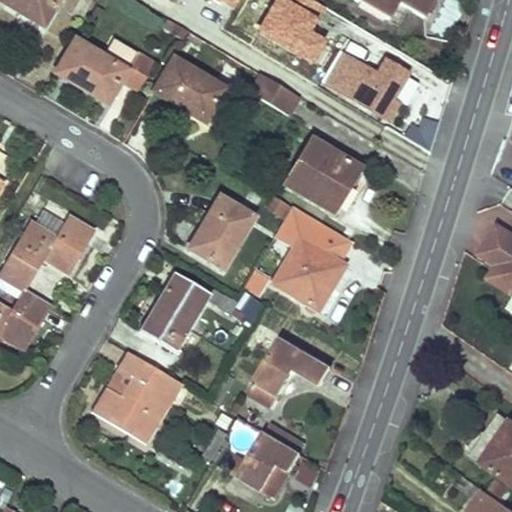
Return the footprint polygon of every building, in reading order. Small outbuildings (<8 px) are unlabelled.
[(0,0),(0,2),(44,27),(60,0),(0,0)] [(261,0),(267,3),(315,33),(329,9),(312,0),(261,0)] [(355,0),(389,19),(399,3),(425,17),(434,0),(355,0)] [(171,24),(165,32),(185,44),(190,35),(171,24)] [(75,42),(56,74),(106,105),(120,83),(136,92),(151,66),(113,43),(103,59),(75,42)] [(344,57),(326,84),(389,122),(400,104),(393,99),(408,74),(386,61),(375,75),(344,57)] [(174,61),(154,93),(206,124),(224,92),(174,61)] [(408,74),(393,99),(400,104),(415,79),(408,74)] [(260,77),(249,92),(258,97),(289,116),(300,100),(260,77)] [(312,141),(285,185),(329,211),(345,186),(349,188),(360,170),(312,141)] [(345,186),(329,211),(333,213),(349,188),(345,186)] [(220,201),(189,251),(221,270),(252,218),(220,201)] [(292,248),(271,283),(316,310),(342,266),(336,262),(348,241),(290,207),(278,228),(297,240),(292,248)] [(30,223),(0,273),(0,280),(23,295),(25,292),(44,261),(69,276),(95,232),(70,218),(66,225),(44,213),(36,226),(30,223)] [(511,235),(500,227),(488,246),(511,261),(502,278),(511,284),(511,235)] [(278,228),(273,237),(292,248),(297,240),(278,228)] [(511,261),(488,246),(481,256),(498,268),(491,281),(511,294),(511,284),(502,278),(511,261)] [(244,287),(259,296),(269,278),(254,269),(244,287)] [(206,296),(174,277),(143,329),(174,347),(201,303),(227,318),(234,307),(209,292),(206,296)] [(0,280),(0,304),(13,311),(23,295),(0,280)] [(0,304),(0,337),(24,352),(51,307),(25,292),(23,295),(13,311),(0,304)] [(243,292),(231,315),(251,326),(264,303),(243,292)] [(282,340),(248,395),(271,409),(294,371),(320,386),(330,369),(282,340)] [(182,387),(128,355),(94,412),(147,443),(170,406),(181,388),(182,387)] [(234,381),(225,376),(210,401),(219,405),(234,381)] [(189,393),(181,388),(170,406),(179,411),(189,393)] [(511,422),(499,414),(470,454),(511,483),(511,422)] [(233,421),(223,415),(217,425),(226,432),(233,421)] [(270,427),(264,435),(286,449),(291,439),(270,427)] [(212,462),(227,437),(222,434),(207,459),(212,462)] [(286,449),(264,435),(238,479),(274,501),(300,457),(298,456),(286,449)] [(291,439),(286,449),(298,456),(303,447),(291,439)] [(312,486),(321,468),(303,459),(293,477),(312,486)] [(183,487),(171,478),(164,491),(175,499),(183,487)] [(465,478),(459,488),(477,501),(470,511),(471,511),(511,511),(511,510),(500,502),(487,493),(465,478)] [(496,481),(487,493),(500,502),(509,489),(496,481)]
